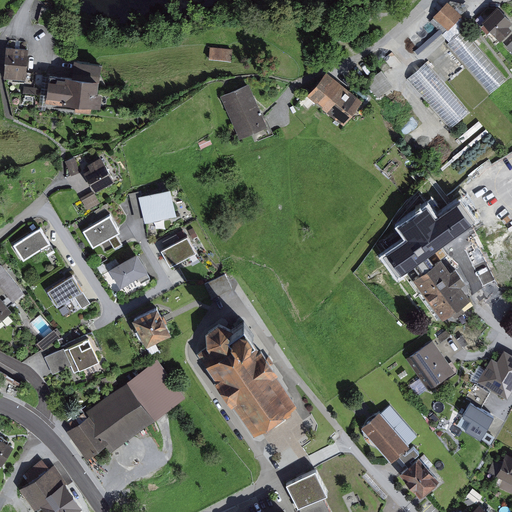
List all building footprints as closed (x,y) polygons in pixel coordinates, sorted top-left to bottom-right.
[(463,17),(449,2),(436,15),(450,29),(463,17)] [(511,24),(498,11),(484,25),(500,41),(509,32),(507,29),(511,24)] [(508,76),(467,31),(472,27),(463,17),(450,29),(445,34),(451,40),(448,44),(492,91),(508,76)] [(31,45),(6,44),(6,78),(31,78),(31,45)] [(236,50),(213,47),(211,59),(234,62),(236,50)] [(101,110),(104,63),(75,61),(73,77),(55,75),(55,81),(49,81),(47,106),(101,110)] [(471,112),(428,62),(409,79),(452,128),(471,112)] [(396,85),(384,70),(369,81),(381,97),(396,85)] [(365,100),(329,73),(311,96),(347,124),(365,100)] [(268,129),(250,84),(226,94),(243,139),(268,129)] [(82,172),(76,157),(68,161),(74,175),(82,172)] [(96,191),(115,180),(102,157),(89,164),(91,169),(85,172),(96,191)] [(184,211),(177,188),(143,198),(140,190),(132,192),(139,217),(150,214),(151,221),(184,211)] [(102,202),(96,193),(84,200),(89,209),(102,202)] [(462,232),(441,193),(408,210),(429,249),(462,232)] [(121,230),(112,214),(85,230),(94,246),(110,237),(117,232),(121,230)] [(51,243),(40,227),(15,243),(26,260),(51,243)] [(124,243),(117,232),(110,237),(116,248),(124,243)] [(196,254),(188,238),(164,250),(172,266),(196,254)] [(151,271),(139,251),(109,269),(122,289),(151,271)] [(448,270),(437,252),(405,271),(418,292),(425,288),(439,313),(473,293),(456,265),(448,270)] [(29,292),(5,263),(0,266),(0,322),(16,310),(12,306),(29,292)] [(75,275),(49,290),(59,307),(69,301),(77,314),(93,305),(75,275)] [(229,275),(208,283),(214,297),(235,289),(229,275)] [(176,336),(159,308),(134,322),(151,351),(176,336)] [(212,344),(204,349),(256,432),(267,425),(269,429),(282,421),(293,414),(291,410),(297,406),(278,376),(284,372),(270,350),(266,353),(246,320),(229,331),(225,323),(207,335),(212,344)] [(61,337),(55,330),(39,343),(45,350),(61,337)] [(100,360),(90,339),(66,350),(73,365),(76,372),(100,360)] [(458,372),(436,339),(415,353),(437,386),(458,372)] [(55,373),(73,365),(66,350),(65,348),(47,356),(55,373)] [(478,382),(507,399),(511,390),(511,356),(510,355),(504,352),(497,363),(492,360),(478,382)] [(159,357),(128,380),(156,418),(187,395),(159,357)] [(156,418),(128,380),(87,409),(89,413),(109,440),(115,448),(156,418)] [(507,421),(473,401),(465,414),(473,419),(468,428),(494,443),(507,421)] [(418,435),(392,405),(383,413),(381,411),(364,426),(395,460),(411,445),(409,442),(418,435)] [(109,440),(89,413),(67,429),(87,456),(109,440)] [(0,464),(4,466),(17,444),(0,434),(0,464)] [(511,457),(507,455),(493,486),(511,494),(511,493),(511,457)] [(442,479),(422,456),(403,472),(423,495),(442,479)] [(34,481),(23,489),(39,511),(40,511),(52,504),(56,511),(68,511),(83,502),(57,465),(53,468),(44,459),(27,474),(34,481)] [(289,511),(287,508),(278,511),(333,511),(324,493),(329,491),(317,467),(290,481),(305,511),(289,511)] [(482,496),(472,489),(466,497),(476,504),(482,496)]
